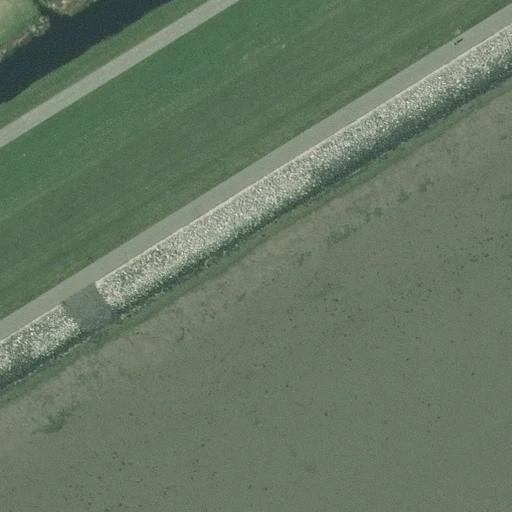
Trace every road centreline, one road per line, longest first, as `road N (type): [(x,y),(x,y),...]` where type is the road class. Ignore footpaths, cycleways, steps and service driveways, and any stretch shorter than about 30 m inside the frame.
road 1 (unclassified): [(0,347),(511,29)]
road 2 (unclassified): [(239,0),(0,147)]
